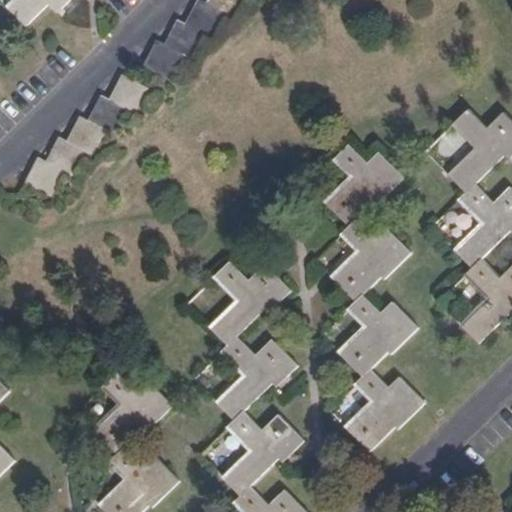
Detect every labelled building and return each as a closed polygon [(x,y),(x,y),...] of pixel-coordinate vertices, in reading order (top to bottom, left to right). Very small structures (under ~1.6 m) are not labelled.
[(15,0),(8,7),(28,27),(55,1),(62,10),(71,0),(15,0)] [(242,0),(209,0),(207,4),(200,0),(186,25),(178,21),(165,46),(158,42),(145,66),(171,80),(185,55),(192,59),(205,35),(212,38),(225,14),(233,18),(242,0)] [(150,90),(137,83),(123,76),(110,99),(102,96),(89,121),(81,116),(67,142),(60,138),(47,163),(39,159),(28,177),(26,183),(53,197),(66,172),(75,177),(88,153),(95,156),(108,131),(115,134),(129,110),(137,114),(150,90)] [(468,194),(477,185),(511,151),(511,120),(505,113),(488,128),(470,110),(453,127),(474,150),(450,174),(468,194)] [(349,229),(358,220),(376,203),(379,205),(405,179),(379,153),(369,164),(350,146),(335,161),(355,184),(346,192),(339,188),(326,202),(349,229)] [(496,203),(477,185),(468,194),(460,202),(481,225),(455,250),(474,269),(484,260),(511,232),(511,190),(511,189),(496,203)] [(357,303),(365,295),(383,278),(386,281),(412,255),(387,228),(376,238),(358,220),(349,229),(342,237),(362,258),(352,268),(346,263),(333,277),(357,303)] [(511,267),(501,278),(484,260),(474,269),(467,277),(488,300),(462,325),(480,344),(511,313),(511,267)] [(230,347),(240,337),(277,299),(282,302),(293,292),(266,264),(251,280),(232,262),(216,278),(236,302),(211,326),(230,347)] [(364,378),(372,370),(390,353),(393,356),(418,329),(393,303),(382,312),(365,295),(357,303),(349,311),(370,333),(358,344),(354,339),(340,352),(364,378)] [(235,422),(246,412),(285,373),(288,377),(299,367),(273,340),(258,355),(240,337),(230,347),(222,354),(243,377),(217,402),(235,422)] [(390,388),(372,370),(364,378),(356,386),(378,408),(366,419),(361,412),(347,427),(371,453),(397,427),(399,430),(426,404),(401,378),(390,388)] [(118,456),(126,447),(144,431),(146,434),(172,408),(148,380),(137,391),(119,373),(104,388),(124,411),(114,420),(107,416),(94,429),(118,456)] [(0,400),(10,392),(0,381),(0,400)] [(242,497),(253,487),(291,449),(295,452),(305,441),(280,414),(264,430),(246,412),(235,422),(228,429),(250,452),(224,477),(242,497)] [(0,476),(16,462),(0,445),(0,476)] [(106,511),(144,511),(151,506),(153,509),(180,483),(155,456),(145,466),(126,447),(118,456),(110,463),(130,486),(120,497),(114,491),(100,505),(106,511)] [(270,505),(253,487),(242,497),(235,504),(242,511),(306,511),(286,490),(270,505)]
